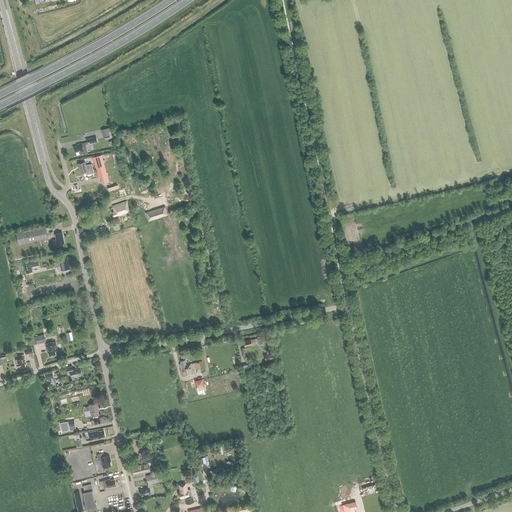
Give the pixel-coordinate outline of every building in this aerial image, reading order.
[(85,144),(82,145),(82,143),(77,145),(77,146),(74,147),(75,152),(79,152),(80,154),(81,154),(83,154),(87,153),(85,144)] [(102,157),(93,159),(95,166),(94,167),(94,170),(96,169),(98,178),(107,175),(102,157)] [(92,173),(93,172),(91,164),(86,165),(85,162),(78,163),(80,173),(86,172),(87,174),(92,173)] [(130,212),(126,201),(112,206),(114,211),(112,212),(113,216),(118,215),(119,216),(122,215),(122,214),(125,213),(126,214),(130,212)] [(165,208),(146,213),(148,221),(167,216),(165,208)] [(45,227),(16,233),(18,245),(47,239),(45,227)] [(64,243),(62,233),(55,234),(56,240),(53,240),(54,243),(57,243),(57,245),(64,243)] [(69,268),(67,256),(59,258),(60,261),(54,262),(55,267),(61,266),(61,270),(69,268)] [(30,260),(24,261),(26,272),(32,271),(31,267),(35,266),(34,259),(30,260)] [(37,344),(46,342),(44,334),(35,337),(31,338),(33,345),(37,344)] [(55,341),(45,344),(47,352),(48,352),(49,355),(55,354),(54,351),(57,350),(57,351),(55,341)] [(20,365),(20,368),(25,367),(24,364),(26,364),(24,355),(14,357),(16,366),(20,365)] [(181,363),(179,364),(182,376),(194,373),(192,364),(186,365),(185,360),(180,361),(181,363)] [(65,368),(67,373),(70,372),(72,380),(81,378),(80,375),(81,374),(80,368),(73,369),(72,366),(65,368)] [(195,381),(196,388),(204,386),(202,379),(195,381)] [(97,403),(89,405),(89,406),(86,407),(86,411),(90,410),(91,416),(99,415),(97,409),(98,408),(97,403)] [(89,433),(91,441),(100,438),(105,437),(103,430),(98,431),(89,433)] [(104,457),(104,453),(97,455),(99,461),(101,460),(103,467),(111,466),(110,462),(111,461),(109,456),(104,457)] [(136,475),(150,472),(150,471),(154,470),(155,472),(162,471),(161,467),(161,465),(153,467),(149,468),(149,464),(136,467),(136,469),(132,469),(134,474),(135,474),(136,475)] [(166,480),(164,471),(160,472),(146,476),(149,488),(140,490),(141,496),(150,493),(150,495),(154,494),(152,484),(162,481),(161,477),(163,477),(164,481),(166,480)] [(106,480),(106,481),(102,482),(103,484),(104,488),(108,487),(116,485),(115,479),(110,480),(110,479),(106,480)] [(186,483),(179,485),(180,489),(182,489),(182,491),(179,492),(180,498),(185,497),(187,504),(193,502),(190,490),(187,490),(186,483)] [(83,510),(79,491),(74,493),(78,511),(83,510)] [(95,502),(92,491),(83,493),(87,509),(97,507),(96,501),(95,502)] [(355,501),(343,505),(344,511),(354,511),(354,508),(357,507),(355,501)]
